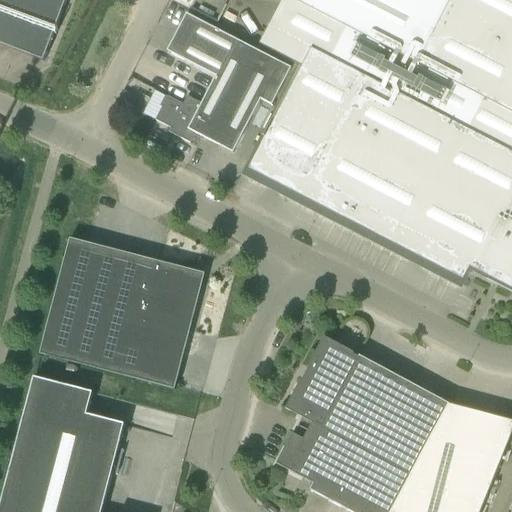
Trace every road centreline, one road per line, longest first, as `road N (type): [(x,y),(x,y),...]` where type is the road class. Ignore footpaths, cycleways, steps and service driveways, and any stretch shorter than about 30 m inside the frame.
road 1 (unclassified): [(242,511),(225,472),(237,403),(295,260)]
road 2 (unclassified): [(295,260),(84,148)]
road 3 (unclassified): [(511,362),(295,260)]
road 4 (unclassified): [(84,148),(150,0)]
